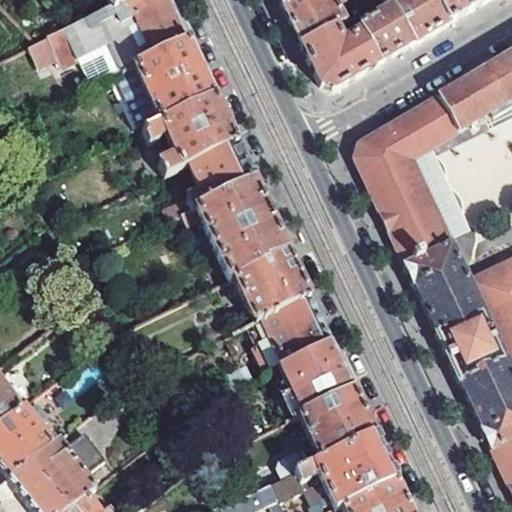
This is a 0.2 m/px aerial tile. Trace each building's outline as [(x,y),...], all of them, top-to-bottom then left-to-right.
[(136,0),(110,13),(27,52),(36,71),(54,62),(58,70),(77,62),(100,51),(107,48),(121,77),(188,46),(167,1),(166,0),(136,0)] [(104,0),(110,13),(136,0),(104,0)] [(293,0),(281,7),(287,21),(299,48),(332,31),(343,25),(335,9),(352,0),(293,0)] [(381,0),(389,12),(410,48),(417,44),(448,26),(433,0),(381,0)] [(433,0),(448,26),(477,9),(492,0),(433,0)] [(389,12),(357,30),(359,35),(378,68),(403,52),(410,48),(389,12)] [(319,89),(334,94),(378,68),(359,35),(341,46),(332,31),(299,48),(303,56),(311,72),(319,89)] [(158,122),(160,127),(214,102),(201,74),(188,46),(121,77),(116,79),(140,131),(158,122)] [(77,62),(86,79),(109,70),(100,51),(77,62)] [(511,264),(467,286),(448,244),(410,163),(429,152),(511,103),(511,58),(359,149),(356,158),(355,164),(407,276),(447,359),(486,442),(492,455),(498,468),(511,497),(511,264)] [(143,135),(141,136),(147,149),(159,143),(161,140),(164,139),(175,163),(172,164),(168,163),(157,168),(163,181),(188,170),(235,147),(225,126),(214,102),(160,127),(143,135)] [(158,122),(140,131),(143,135),(160,127),(158,122)] [(235,147),(188,170),(199,195),(184,202),(190,216),(253,186),(240,157),(235,147)] [(468,235),(429,152),(410,163),(448,244),(468,235)] [(190,216),(180,220),(185,231),(199,225),(228,284),(232,284),(287,257),(270,222),(253,186),(190,216)] [(162,213),(167,226),(180,220),(190,216),(184,202),(162,213)] [(287,257),(232,284),(252,329),(308,302),(292,267),(287,257)] [(207,279),(115,323),(119,336),(213,292),(207,279)] [(308,302),(252,329),(247,332),(255,351),(269,345),(274,355),(281,370),(330,347),(325,337),(308,302)] [(297,420),(352,395),(348,386),(330,347),(281,370),(269,376),(291,423),(297,420)] [(245,369),(252,384),(269,376),(281,370),(274,355),(245,369)] [(223,380),(230,395),(252,384),(245,369),(223,380)] [(0,429),(20,413),(0,386),(0,429)] [(297,476),(373,439),(357,405),(352,395),(297,420),(311,450),(277,466),(274,474),(238,491),(241,498),(244,502),(271,489),(291,479),(297,476)] [(20,413),(0,429),(0,472),(9,483),(53,449),(24,410),(20,413)] [(53,449),(9,483),(30,511),(68,511),(84,500),(114,478),(82,439),(64,452),(58,445),(53,449)] [(333,511),(338,511),(394,484),(388,473),(373,439),(297,476),(302,487),(314,481),(312,478),(317,476),(333,511)] [(300,497),(305,494),(302,487),(297,476),(291,479),(300,497)] [(271,489),(279,507),(300,497),(291,479),(271,489)] [(407,511),(406,510),(394,484),(338,511),(407,511)] [(218,510),(219,511),(260,511),(268,508),(270,511),(281,511),(279,507),(271,489),(244,502),(241,498),(218,510)] [(93,511),(84,500),(68,511),(93,511)]
